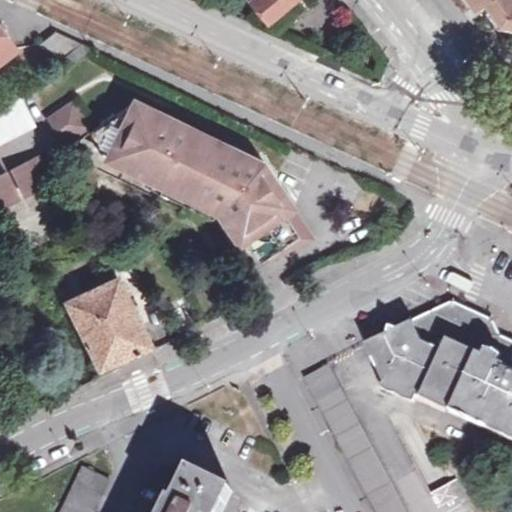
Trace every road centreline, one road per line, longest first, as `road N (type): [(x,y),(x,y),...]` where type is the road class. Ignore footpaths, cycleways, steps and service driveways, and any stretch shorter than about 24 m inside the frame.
road 1 (tertiary): [(470,150),(353,107),(127,0)]
road 2 (residential): [(470,150),(463,183),(428,252),(252,343)]
road 3 (residential): [(252,343),(0,460)]
road 4 (residential): [(252,343),(338,511)]
road 5 (residential): [(375,0),(468,121),(470,150)]
